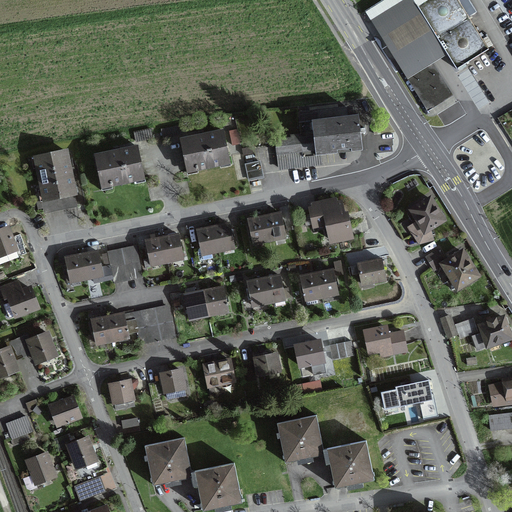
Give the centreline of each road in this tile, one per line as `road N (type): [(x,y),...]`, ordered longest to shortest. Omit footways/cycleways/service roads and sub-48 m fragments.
road 1 (residential): [(86,376),(422,302)]
road 2 (residential): [(363,181),(35,247)]
road 3 (residential): [(278,511),(484,481)]
road 4 (secondary): [(332,0),(423,143)]
road 5 (secondary): [(423,143),(511,287)]
road 6 (residential): [(422,302),(472,448)]
road 7 (residential): [(138,511),(86,376)]
road 8 (residential): [(363,181),(422,302)]
